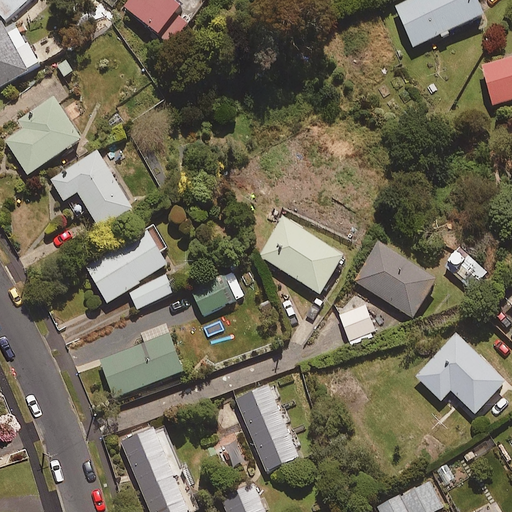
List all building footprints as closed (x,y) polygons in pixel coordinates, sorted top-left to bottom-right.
[(26,0),(0,0),(0,13),(5,19),(26,0)] [(128,0),(124,6),(172,43),(188,22),(174,12),(180,4),(174,0),(128,0)] [(467,0),(397,0),(385,6),(404,46),(474,13),(467,0)] [(0,86),(38,63),(17,27),(7,33),(0,21),(0,20),(0,86)] [(511,56),(482,65),(493,105),(511,99),(511,56)] [(32,111),(37,120),(6,140),(27,173),(81,138),(54,96),(32,111)] [(132,207),(97,150),(51,179),(63,199),(77,191),(100,227),(132,207)] [(259,255),(319,293),(344,255),(283,216),(259,255)] [(84,262),(107,302),(141,283),(140,280),(168,264),(160,250),(166,246),(153,224),(84,262)] [(465,283),(489,260),(467,239),(444,262),(465,283)] [(381,243),(356,281),(412,317),(437,278),(381,243)] [(244,296),(232,271),(192,290),(204,315),(244,296)] [(165,273),(129,293),(138,309),(174,289),(165,273)] [(366,305),(340,314),(350,341),(375,332),(366,305)] [(168,333),(102,361),(117,397),(183,369),(168,333)] [(457,334),(416,376),(441,400),(451,390),(475,413),(505,381),(457,334)] [(268,385),(236,398),(267,470),(299,457),(268,385)] [(189,511),(153,427),(120,441),(150,511),(189,511)] [(432,511),(445,506),(431,480),(378,508),(379,511),(432,511)] [(264,511),(253,486),(221,501),(226,511),(264,511)]
